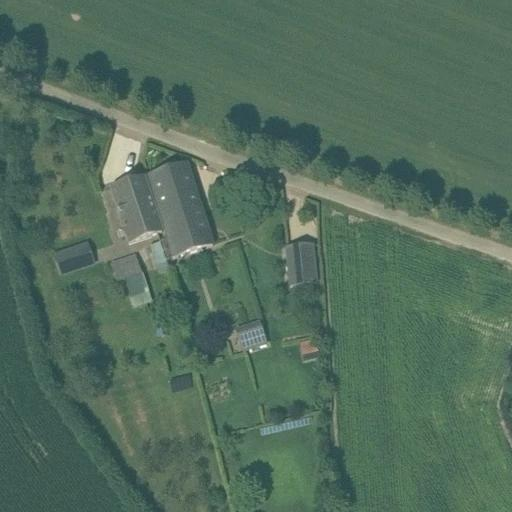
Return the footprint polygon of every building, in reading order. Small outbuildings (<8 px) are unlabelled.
[(166,233),(168,240),(174,259),(213,247),(187,164),(148,176),(166,233)] [(143,178),(111,188),(129,244),(161,234),(143,178)] [(160,272),(168,270),(159,244),(151,247),(160,272)] [(314,245),(285,248),(289,288),(319,285),(314,245)] [(77,248),(53,256),(60,277),(83,270),(77,248)] [(110,265),(118,282),(140,273),(132,256),(110,265)] [(260,324),(235,332),(242,353),(267,344),(260,324)] [(317,340),(301,344),(303,356),(320,353),(317,340)]
